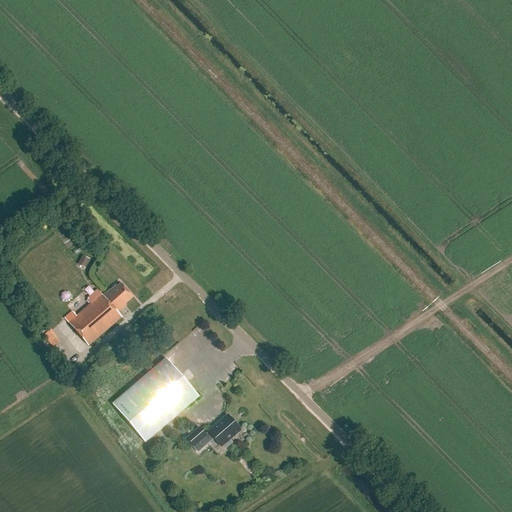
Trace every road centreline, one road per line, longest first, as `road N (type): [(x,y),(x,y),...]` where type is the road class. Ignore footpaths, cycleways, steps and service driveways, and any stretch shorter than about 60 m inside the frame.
road 1 (unclassified): [(416,511),(0,92)]
road 2 (track): [(301,395),(511,258)]
